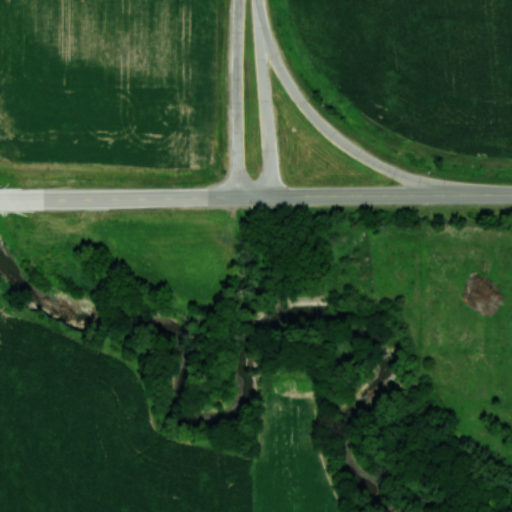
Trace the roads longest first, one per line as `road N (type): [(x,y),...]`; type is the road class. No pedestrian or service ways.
road 1 (tertiary): [(511,194),(46,197)]
road 2 (tertiary): [(487,195),(392,172),(338,139),(293,91),(257,15)]
road 3 (tertiary): [(269,195),(255,0)]
road 4 (tertiary): [(239,0),(239,195)]
